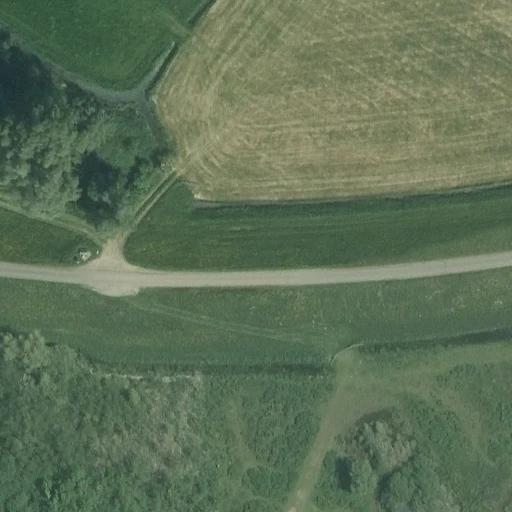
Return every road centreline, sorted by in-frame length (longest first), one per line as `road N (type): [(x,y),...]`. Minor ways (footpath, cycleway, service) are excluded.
road 1 (unclassified): [(511,258),(344,277),(206,281),(0,269)]
road 2 (track): [(0,196),(56,211),(115,247)]
